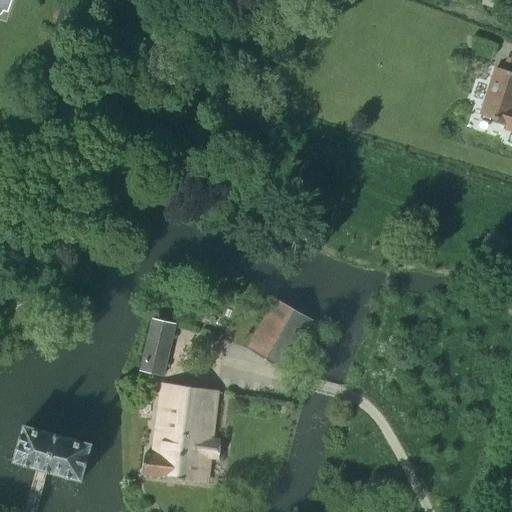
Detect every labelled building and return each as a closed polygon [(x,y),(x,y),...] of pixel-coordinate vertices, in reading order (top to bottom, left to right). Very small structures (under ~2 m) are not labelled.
[(511,130),(511,54),(507,71),(497,67),(481,115),(507,123),(505,128),(511,130)] [(247,349),(286,371),(314,320),(275,298),(247,349)] [(152,318),(149,333),(140,370),(163,375),(175,324),(152,318)] [(219,457),(221,440),(213,439),(219,390),(162,383),(154,454),(146,453),(143,474),(208,481),(211,457),(219,457)] [(42,468),(49,470),(83,480),(93,444),(25,425),(15,461),(37,467),(42,468)]
